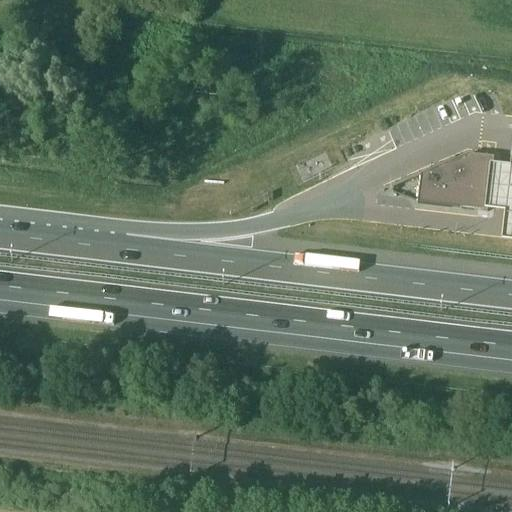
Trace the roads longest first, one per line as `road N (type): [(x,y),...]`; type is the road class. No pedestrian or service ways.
road 1 (motorway): [(0,286),(511,346)]
road 2 (motorway): [(511,296),(124,250)]
road 3 (motorway): [(300,213),(124,250)]
road 4 (motorway): [(124,250),(0,235)]
